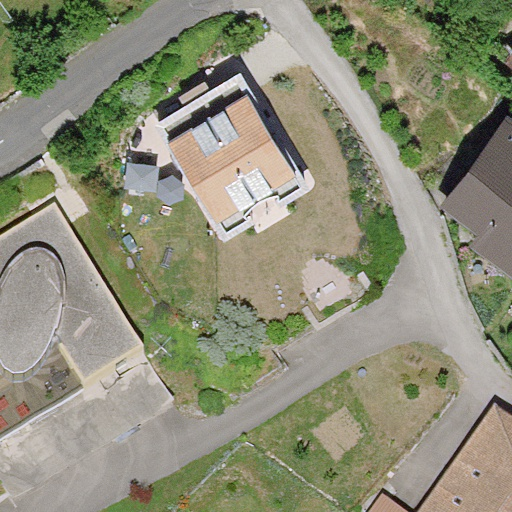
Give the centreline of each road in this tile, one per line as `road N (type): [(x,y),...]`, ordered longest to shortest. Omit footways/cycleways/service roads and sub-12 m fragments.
road 1 (motorway): [(280,511),(440,0)]
road 2 (motorway): [(98,0),(0,330)]
road 3 (residential): [(200,0),(80,100),(0,138)]
